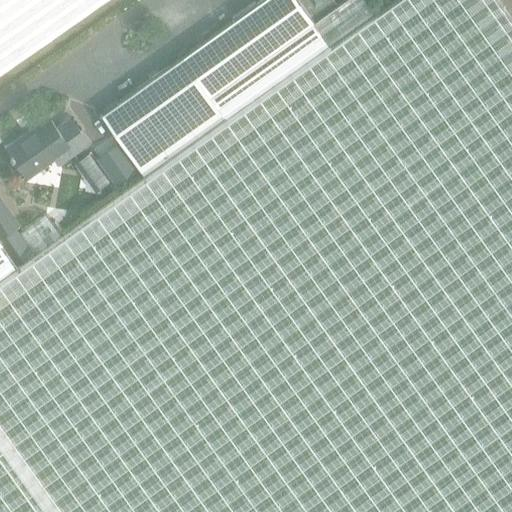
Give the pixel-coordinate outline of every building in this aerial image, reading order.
[(0,0),(0,76),(108,0),(0,0)] [(0,511),(511,511),(511,19),(498,0),(393,0),(330,45),(17,268),(15,265),(0,275),(0,511)] [(260,0),(181,56),(100,113),(143,174),(371,11),(363,0),(343,0),(313,22),(297,0),(260,0)] [(24,135),(6,148),(10,154),(26,177),(52,158),(57,165),(73,153),(89,142),(71,116),(55,127),(51,121),(26,138),(24,135)] [(0,210),(0,238),(13,229),(0,210)] [(45,212),(19,231),(34,252),(61,234),(45,212)] [(13,229),(0,238),(0,239),(2,242),(17,264),(34,252),(19,231),(16,233),(13,229)] [(0,244),(0,275),(15,265),(0,244)]
